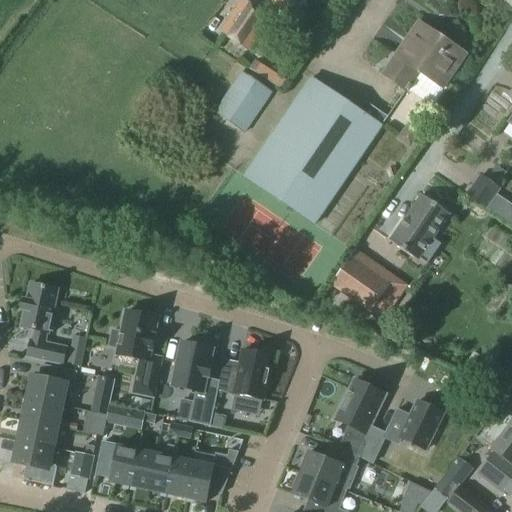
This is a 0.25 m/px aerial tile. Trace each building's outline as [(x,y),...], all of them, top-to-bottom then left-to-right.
[(269,0),(291,15),(301,0),(269,0)] [(251,7),(229,39),(247,51),(269,19),(251,7)] [(418,25),(383,76),(429,108),(442,89),(464,56),(418,25)] [(254,62),(249,70),(281,91),(287,83),(254,62)] [(241,73),(214,113),(244,133),(271,93),(241,73)] [(315,82),(247,181),(313,226),(386,118),(364,103),(358,112),(315,82)] [(477,177),(464,196),(484,210),(497,190),(477,177)] [(421,197),(389,243),(417,263),(418,261),(427,266),(440,247),(432,241),(449,216),(421,197)] [(350,259),(331,286),(347,297),(382,322),(401,295),(365,270),(350,259)] [(61,368),(65,350),(45,346),(47,335),(52,336),(56,319),(51,318),(57,292),(30,286),(26,302),(23,301),(20,311),(24,312),(20,330),(33,333),(31,343),(30,343),(26,361),(61,368)] [(495,291),(485,309),(498,317),(499,318),(510,300),(495,291)] [(149,357),(157,320),(153,319),(153,315),(140,312),(139,316),(125,313),(121,334),(112,332),(109,347),(118,349),(116,356),(139,361),(131,395),(154,400),(163,360),(149,357)] [(209,428),(217,392),(217,390),(204,387),(206,378),(208,379),(210,367),(208,367),(212,351),(205,350),(206,345),(189,341),(188,346),(181,344),(171,387),(196,393),(189,423),(209,428)] [(67,365),(80,368),(84,350),(70,347),(67,365)] [(239,369),(223,366),(217,392),(262,401),(271,358),(242,352),(239,369)] [(32,378),(27,400),(61,407),(65,385),(72,386),(74,373),(40,365),(37,379),(32,378)] [(353,382),(334,421),(364,436),(354,457),(357,458),(371,465),(383,438),(382,438),(384,436),(369,429),(384,397),(353,382)] [(61,407),(27,400),(23,421),(56,428),(61,407)] [(396,411),(384,436),(382,438),(383,438),(397,445),(400,439),(425,451),(442,416),(416,403),(409,417),(396,411)] [(502,404),(476,437),(481,441),(484,443),(511,464),(511,411),(506,407),(502,404)] [(100,405),(98,415),(107,417),(109,407),(100,405)] [(121,426),(141,430),(143,423),(144,414),(124,410),(121,426)] [(156,417),(144,414),(143,423),(154,425),(156,417)] [(105,427),(107,417),(98,415),(96,425),(105,427)] [(56,428),(23,421),(18,442),(52,449),(56,428)] [(179,437),(181,428),(170,426),(168,435),(179,437)] [(192,431),(181,428),(179,437),(190,440),(192,431)] [(476,437),(470,445),(478,452),(484,443),(481,441),(476,437)] [(18,442),(14,464),(25,467),(22,481),(52,487),(56,467),(48,466),(52,449),(18,442)] [(308,454),(299,475),(344,492),(357,458),(354,457),(329,445),(323,460),(308,454)] [(92,458),(94,448),(86,446),(84,456),(92,458)] [(129,488),(137,451),(117,447),(109,484),(129,488)] [(137,451),(129,488),(148,492),(156,455),(137,451)] [(192,463),(185,500),(205,504),(207,492),(221,495),(225,484),(231,471),(213,467),(215,458),(194,453),(192,463)] [(73,454),(68,477),(87,481),(87,480),(90,468),(92,458),(84,456),(73,454)] [(511,468),(493,454),(477,475),(502,495),(504,491),(511,497),(511,468)] [(167,496),(174,459),(156,455),(148,492),(167,496)] [(192,463),(174,459),(167,496),(185,500),(192,463)] [(336,511),(344,492),(299,475),(291,495),(308,502),(304,511),(336,511)] [(445,476),(434,491),(446,500),(447,501),(459,486),(445,476)] [(419,509),(430,495),(409,484),(398,511),(414,511),(416,508),(419,509)] [(489,511),(460,489),(448,504),(459,511),(489,511)]
